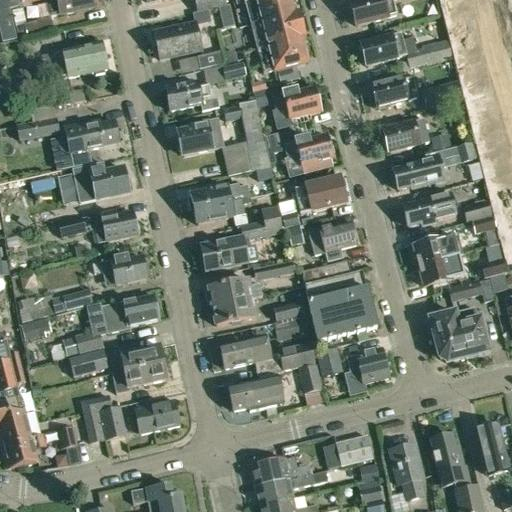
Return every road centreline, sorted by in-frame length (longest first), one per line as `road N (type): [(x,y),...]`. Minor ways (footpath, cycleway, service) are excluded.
road 1 (residential): [(213,450),(119,0)]
road 2 (residential): [(416,397),(316,0)]
road 3 (residential): [(0,487),(69,483),(213,450)]
road 4 (residential): [(213,450),(416,397)]
